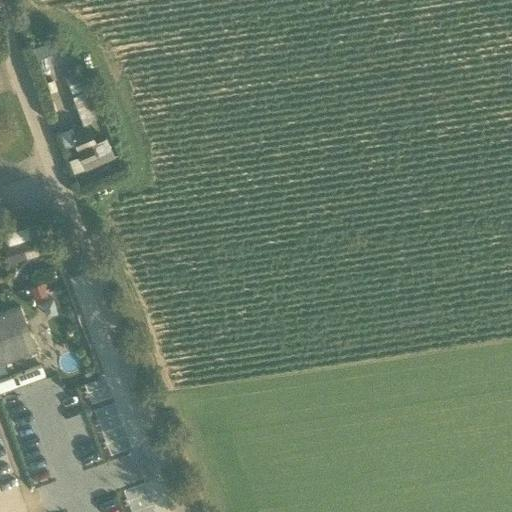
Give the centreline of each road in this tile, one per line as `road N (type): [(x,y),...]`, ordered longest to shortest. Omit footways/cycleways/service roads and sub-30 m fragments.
road 1 (residential): [(0,30),(180,511)]
road 2 (track): [(27,511),(159,456)]
